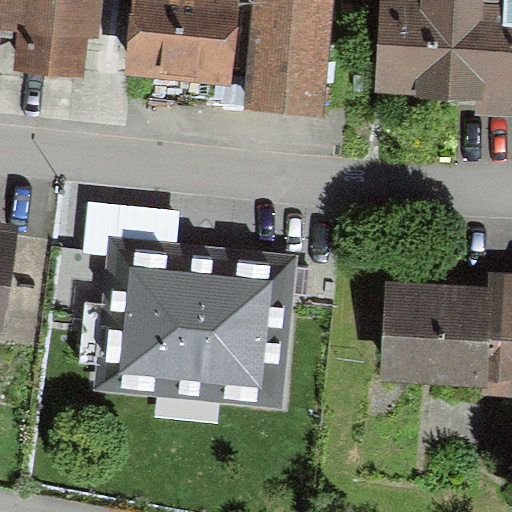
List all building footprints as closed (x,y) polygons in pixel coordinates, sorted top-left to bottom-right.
[(94,20),(95,0),(0,0),(0,28),(14,30),(13,55),(72,58),(74,19),(94,20)] [(227,0),(126,0),(125,57),(225,61),(227,0)] [(324,0),(247,0),(242,88),(318,93),(324,0)] [(511,0),(410,0),(410,3),(365,1),(361,89),(511,94),(511,0)] [(0,279),(9,199),(0,198),(0,279)] [(105,229),(95,387),(270,398),(279,240),(105,229)] [(486,258),(380,257),(378,354),(477,355),(477,381),(511,381),(511,245),(487,246),(486,258)]
